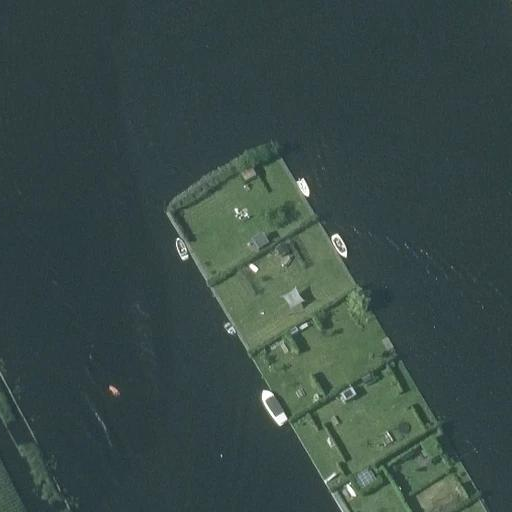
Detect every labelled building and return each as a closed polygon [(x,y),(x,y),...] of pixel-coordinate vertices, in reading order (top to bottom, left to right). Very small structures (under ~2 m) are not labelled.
[(263,234),(252,241),(258,251),(269,245),(263,234)] [(279,258),(289,252),(284,243),(274,248),(279,258)] [(344,403),(356,397),(351,389),(340,396),(344,403)] [(443,456),(432,439),(422,446),(432,463),(443,456)] [(361,492),(377,482),(371,473),(368,475),(366,472),(353,480),(361,492)]
